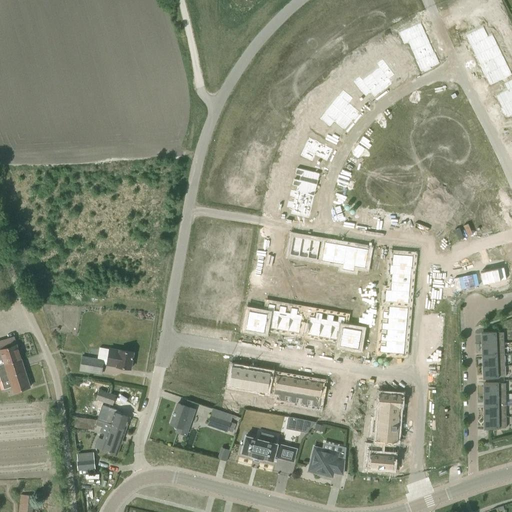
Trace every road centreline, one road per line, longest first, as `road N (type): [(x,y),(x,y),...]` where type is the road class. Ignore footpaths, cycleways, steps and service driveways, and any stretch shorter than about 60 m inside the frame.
road 1 (unclassified): [(73,511),(63,409),(0,248)]
road 2 (residential): [(164,338),(408,376)]
road 3 (residential): [(186,208),(214,113),(275,23),(302,0)]
road 4 (residential): [(316,231),(423,250),(408,376)]
road 5 (residential): [(316,231),(332,165),(361,118),(454,58)]
road 6 (unclassified): [(472,486),(471,310),(511,301)]
road 7 (residential): [(408,376),(421,381),(417,449),(428,503)]
road 8 (unclassified): [(143,478),(163,347)]
road 9 (residential): [(186,208),(316,231)]
road 10 (residential): [(164,338),(186,208)]
road 11 (tertiary): [(143,478),(271,502)]
road 12 (residential): [(511,175),(454,58)]
road 13 (track): [(214,113),(202,100),(176,0)]
